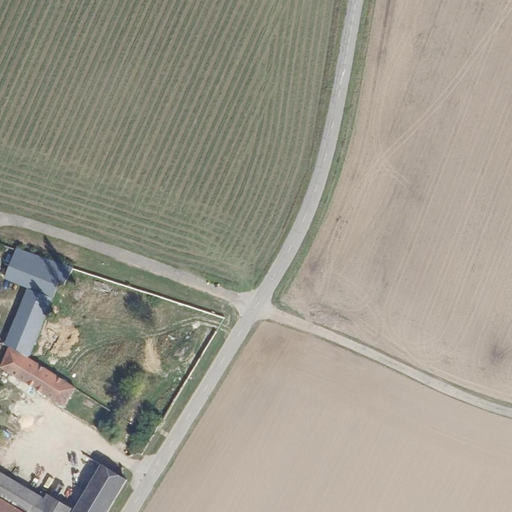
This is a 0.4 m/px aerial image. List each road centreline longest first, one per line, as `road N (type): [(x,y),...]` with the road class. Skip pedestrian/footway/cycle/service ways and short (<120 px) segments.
road 1 (secondary): [(124,511),(299,244),(329,160),(357,0)]
road 2 (track): [(511,411),(464,407),(255,308)]
